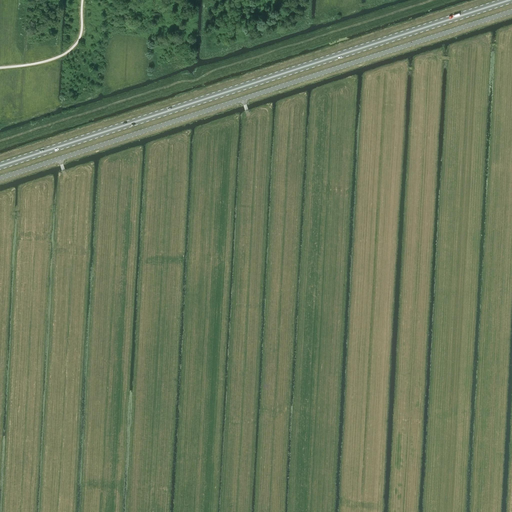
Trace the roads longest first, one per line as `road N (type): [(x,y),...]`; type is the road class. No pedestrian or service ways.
road 1 (unclassified): [(511,11),(0,178)]
road 2 (primary): [(0,165),(509,0)]
